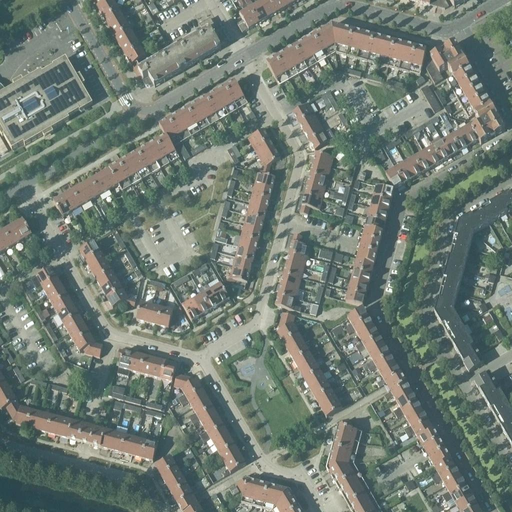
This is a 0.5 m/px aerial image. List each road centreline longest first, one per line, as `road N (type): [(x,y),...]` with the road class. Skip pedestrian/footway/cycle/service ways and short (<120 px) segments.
road 1 (residential): [(199,359),(254,325),(298,159),(242,59)]
road 2 (residential): [(462,382),(425,306),(452,217),(511,181)]
road 3 (residential): [(242,59),(339,6),(435,29),(462,24)]
road 4 (residential): [(450,440),(377,312),(389,251)]
road 5 (residential): [(320,511),(298,475),(262,463),(199,359)]
road 6 (residential): [(389,251),(404,200),(511,137)]
road 7 (residential): [(22,185),(113,334)]
road 8 (residential): [(327,511),(450,440)]
road 9 (residential): [(22,185),(126,124),(136,109)]
road 10 (residential): [(81,464),(113,334)]
road 11 (residential): [(67,0),(136,109)]
